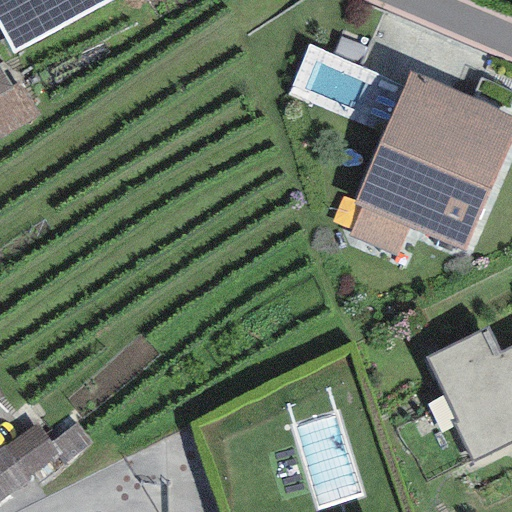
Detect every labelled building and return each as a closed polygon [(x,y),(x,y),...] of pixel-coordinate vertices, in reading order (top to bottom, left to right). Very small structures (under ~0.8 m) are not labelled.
[(0,0),(0,31),(13,54),(113,0),(0,0)] [(0,71),(0,94),(10,89),(0,71)] [(511,141),(511,116),(409,73),(353,205),(360,208),(347,237),(395,257),(408,228),(464,253),(511,141)] [(19,83),(10,89),(0,94),(0,136),(37,114),(19,83)] [(511,441),(511,349),(500,355),(486,329),(427,359),(459,422),(454,425),(473,461),(511,441)] [(36,423),(0,448),(0,500),(27,483),(24,480),(58,457),(36,423)]
